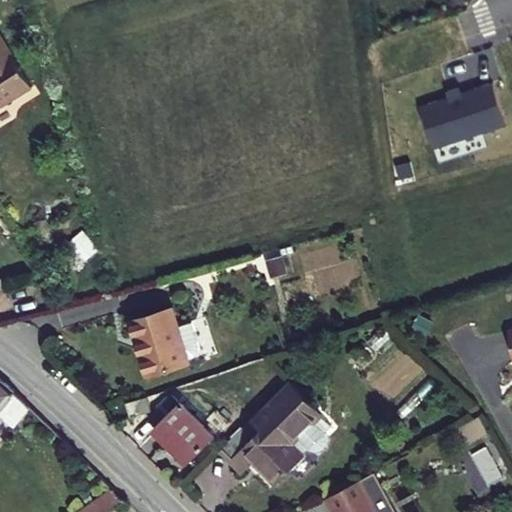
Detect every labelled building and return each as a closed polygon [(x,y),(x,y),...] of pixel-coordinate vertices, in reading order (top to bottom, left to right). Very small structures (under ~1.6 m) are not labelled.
[(0,115),(30,101),(0,40),(0,115)] [(503,124),(489,82),(416,107),(430,148),(503,124)] [(0,281),(0,292),(10,290),(0,281)] [(168,300),(129,309),(143,370),(182,360),(178,342),(192,339),(187,314),(172,318),(168,300)] [(230,458),(300,388),(288,375),(218,445),(230,458)] [(0,419),(0,406),(13,395),(0,383),(0,425),(3,422),(0,419)] [(326,427),(333,420),(300,388),(230,458),(241,469),(252,457),(274,479),(309,444),(316,446),(322,444),(326,440),(328,434),(326,427)] [(138,402),(134,390),(120,394),(123,406),(138,402)] [(182,454),(208,428),(178,398),(152,425),(182,454)] [(466,443),(488,433),(481,418),(459,427),(466,443)] [(381,511),(361,475),(328,493),(337,511),(381,511)] [(107,511),(122,503),(112,489),(76,511),(107,511)]
